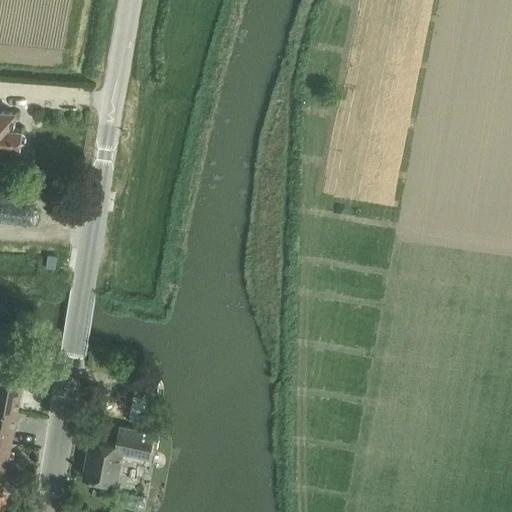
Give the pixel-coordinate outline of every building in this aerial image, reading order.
[(21,146),(21,143),(26,141),(27,135),(22,133),(22,129),(15,128),(17,112),(0,110),(0,160),(10,161),(12,145),(21,146)] [(0,376),(0,407),(18,411),(23,381),(0,376)] [(0,407),(0,439),(12,442),(18,411),(0,407)] [(150,455),(151,449),(154,432),(121,426),(117,445),(92,440),(86,476),(118,482),(123,450),(150,455)] [(0,439),(0,473),(6,475),(12,442),(0,439)]
